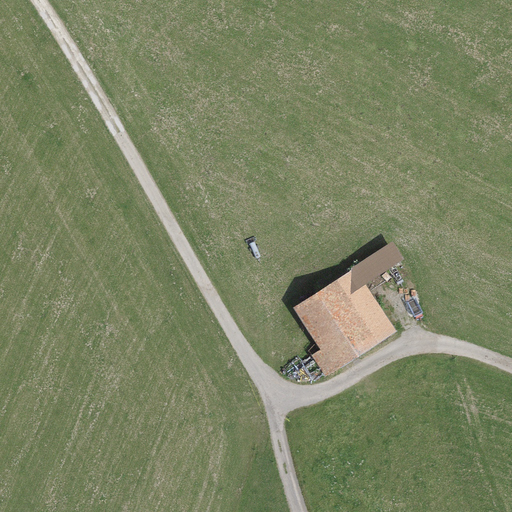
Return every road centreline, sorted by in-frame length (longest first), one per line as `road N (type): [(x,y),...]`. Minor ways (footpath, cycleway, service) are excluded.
road 1 (track): [(41,0),(270,394),(301,511)]
road 2 (track): [(270,394),(329,388),(411,346),(451,346),(511,368)]
